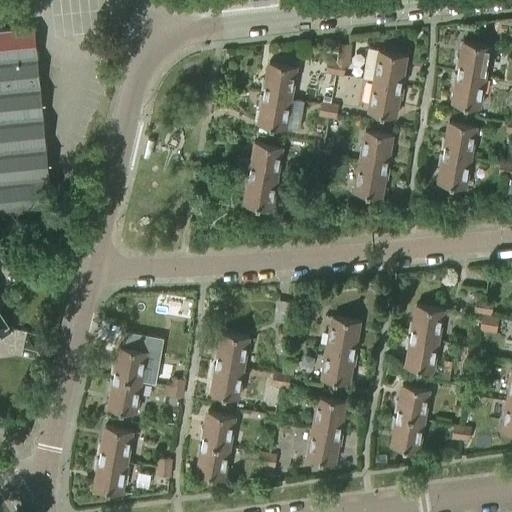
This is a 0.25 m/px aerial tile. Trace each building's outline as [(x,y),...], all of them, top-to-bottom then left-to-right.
[(0,212),(39,209),(52,208),(35,27),(0,30),(0,212)] [(458,68),(458,72),(483,76),(489,46),(463,41),(460,59),(457,58),(455,68),(458,68)] [(337,44),(336,62),(345,64),(347,64),(348,45),(337,44)] [(374,81),(400,85),(400,82),(404,83),(406,73),(402,73),(405,55),(369,48),(364,79),(374,81)] [(334,74),(336,62),(328,61),(326,73),(334,74)] [(265,90),(264,93),(290,97),(295,67),(269,62),(266,80),(263,79),(261,89),(265,90)] [(336,62),(334,74),(343,75),(345,64),(336,62)] [(478,107),(483,76),(458,72),(457,75),(454,74),(452,84),(455,84),(452,103),(478,107)] [(399,89),(400,85),(374,81),(369,112),(394,116),(397,98),(401,99),(403,89),(399,89)] [(285,128),(290,97),(264,93),(263,96),(260,95),(259,105),(262,106),(259,123),(285,128)] [(321,103),(319,115),(327,116),(329,104),(321,103)] [(329,104),(327,116),(336,117),(338,106),(329,104)] [(444,149),(444,152),(469,156),(475,126),(449,121),(446,139),(442,139),(441,148),(444,149)] [(360,161),(386,165),(386,162),(390,163),(392,153),(388,152),(391,135),(366,130),(360,161)] [(251,170),(250,173),(276,177),(281,146),(255,142),(252,160),(249,159),(247,169),(251,170)] [(323,143),(314,142),(312,153),(321,154),(323,143)] [(331,145),(323,143),(321,154),(329,156),(331,145)] [(464,187),(469,156),(444,152),(443,155),(440,155),(438,164),(441,165),(438,183),(464,187)] [(385,168),(386,165),(360,161),(355,192),(380,196),(384,178),(387,178),(389,169),(385,168)] [(500,162),(498,174),(507,175),(509,164),(500,162)] [(270,208),(276,177),(250,173),(249,176),(246,175),(244,185),(248,185),(245,204),(270,208)] [(307,183),(304,194),(313,196),(315,184),(307,183)] [(324,186),(315,184),(313,196),(322,197),(324,186)] [(0,241),(0,256),(18,261),(21,248),(0,241)] [(0,306),(3,304),(0,299),(0,335),(10,329),(0,312),(0,306)] [(474,310),(482,311),(484,300),(476,299),(474,310)] [(493,302),(484,300),(482,311),(491,313),(493,302)] [(412,331),(411,335),(437,339),(442,308),(417,304),(413,322),(410,321),(408,331),(412,331)] [(499,314),(491,313),(482,311),(479,330),(496,333),(499,314)] [(327,346),(353,351),(354,348),(357,348),(359,339),(355,338),(358,320),(333,316),(327,346)] [(279,337),(288,339),(290,328),(281,326),(279,337)] [(299,329),(290,328),(288,339),(297,341),(299,329)] [(115,373),(114,376),(140,381),(154,383),(163,337),(125,331),(122,346),(120,345),(117,363),(113,363),(111,373),(115,373)] [(217,359),(216,362),(242,366),(248,335),(222,331),(218,349),(215,348),(214,358),(217,359)] [(45,337),(27,333),(24,346),(42,350),(45,337)] [(431,370),(437,339),(411,335),(410,338),(407,337),(405,347),(409,347),(405,365),(431,370)] [(352,354),(353,351),(327,346),(322,377),(347,381),(351,364),(354,364),(356,355),(352,354)] [(467,346),(465,356),(474,358),(476,347),(467,346)] [(476,347),(474,358),(483,359),(485,349),(476,347)] [(237,397),(242,366),(216,362),(216,365),(213,364),(211,374),(214,374),(211,393),(237,397)] [(281,374),(273,372),(271,384),(280,385),(281,374)] [(281,374),(280,385),(288,387),(290,375),(281,374)] [(135,411),(140,381),(114,376),(113,380),(110,379),(108,389),(112,389),(108,407),(135,411)] [(172,377),(171,386),(182,388),(184,379),(172,377)] [(397,411),(397,415),(423,419),(428,388),(402,384),(399,402),(396,401),(394,411),(397,411)] [(469,387),(460,385),(458,396),(467,398),(469,387)] [(182,388),(171,386),(170,394),(180,396),(182,388)] [(469,387),(467,398),(476,399),(478,388),(469,387)] [(313,426),(339,431),(339,427),(343,428),(345,419),(341,418),(344,400),(319,396),(313,426)] [(511,399),(507,399),(502,430),(511,431),(511,399)] [(203,439),(202,442),(228,447),(234,415),(208,411),(205,429),(201,428),(199,438),(203,439)] [(275,414),(266,412),(264,423),(273,425),(275,414)] [(275,414),(273,425),(281,426),(283,415),(275,414)] [(417,450),(423,419),(397,415),(396,418),(393,417),(391,426),(395,427),(391,445),(417,450)] [(460,437),(462,426),(453,425),(451,436),(460,437)] [(101,453),(100,456),(126,461),(131,430),(105,426),(102,443),(99,443),(97,452),(101,453)] [(338,434),(339,431),(313,426),(308,457),(333,462),(336,444),(340,444),(342,435),(338,434)] [(471,428),(462,426),(460,437),(469,439),(471,428)] [(450,447),(458,449),(459,440),(451,438),(450,447)] [(223,477),(228,447),(202,442),(202,445),(198,445),(197,454),(200,454),(197,473),(223,477)] [(259,452),(257,463),(265,465),(267,454),(259,452)] [(276,455),(267,454),(265,465),(274,466),(276,455)] [(121,491),(126,461),(100,456),(100,459),(96,459),(94,468),(98,469),(95,487),(121,491)] [(159,457),(158,466),(170,467),(170,458),(159,457)] [(272,481),(274,466),(265,465),(263,479),(272,481)] [(170,467),(158,466),(158,475),(169,476),(170,467)]
